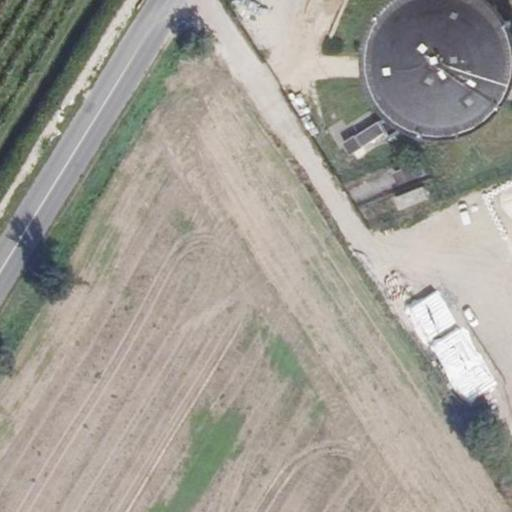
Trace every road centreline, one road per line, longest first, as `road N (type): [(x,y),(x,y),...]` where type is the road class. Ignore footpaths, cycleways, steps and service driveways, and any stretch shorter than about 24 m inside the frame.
road 1 (secondary): [(0,269),(167,0)]
road 2 (unknown): [(225,0),(298,133)]
